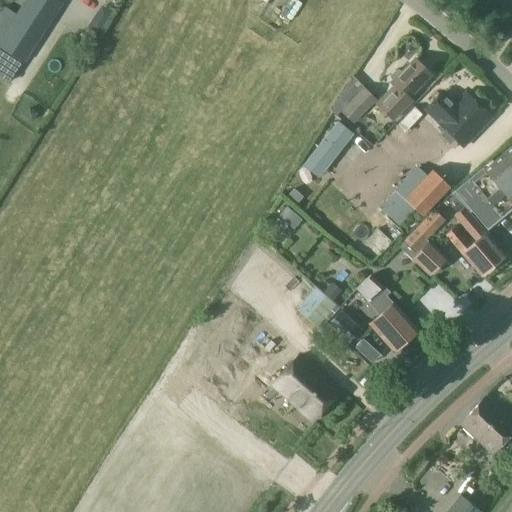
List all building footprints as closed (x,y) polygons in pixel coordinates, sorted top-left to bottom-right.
[(7,11),(0,21),(0,69),(12,78),(62,3),(56,0),(28,0),(18,18),(7,11)] [(91,20),(88,25),(98,33),(105,22),(100,19),(91,20)] [(395,85),(376,104),(391,120),(394,122),(384,131),(392,139),(415,116),(405,106),(410,100),(408,98),(411,94),(430,75),(415,60),(402,73),(393,82),(392,82),(395,85)] [(335,116),(340,111),(362,88),(352,78),(330,110),(335,116)] [(351,122),(374,99),(362,88),(340,111),(351,122)] [(455,103),(444,92),(424,110),(437,122),(462,147),(491,118),(466,93),(455,103)] [(336,122),(308,157),(323,170),(352,135),(336,122)] [(481,169),(451,194),(485,232),(511,209),(511,147),(483,171),(481,169)] [(449,187),(430,170),(423,177),(415,170),(396,191),(413,207),(422,216),(449,187)] [(294,189),(287,196),(297,204),(303,197),(294,189)] [(396,191),(380,208),(397,224),(413,207),(396,191)] [(505,256),(485,232),(464,209),(455,217),(474,240),(470,244),(456,227),(446,235),(461,252),(461,253),(481,276),(505,256)] [(434,212),(404,242),(414,253),(425,242),(445,222),(434,212)] [(404,242),(398,248),(412,261),(429,277),(445,259),(428,244),(425,242),(414,253),(404,242)] [(356,289),(367,301),(383,286),(370,274),(356,289)] [(319,329),(338,307),(315,287),(296,309),(319,329)] [(268,343),(275,349),(283,339),(225,294),(209,314),(260,354),(268,343)] [(393,351),(414,333),(391,306),(370,325),(393,351)] [(341,310),(326,325),(346,344),(361,329),(341,310)] [(313,420),(338,392),(299,356),(274,384),(313,420)] [(492,454),(511,432),(511,420),(486,396),(460,424),(492,454)] [(480,511),(460,497),(448,511),(480,511)]
